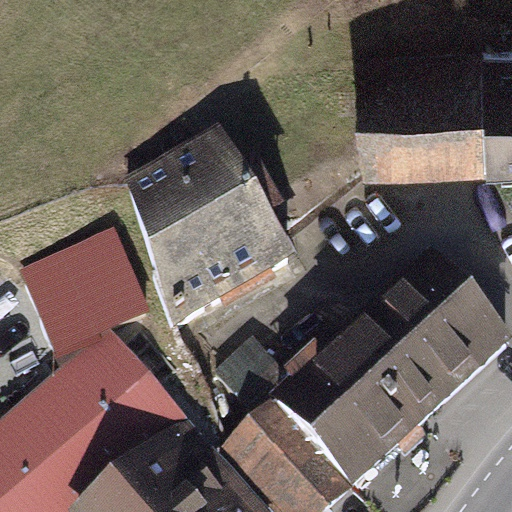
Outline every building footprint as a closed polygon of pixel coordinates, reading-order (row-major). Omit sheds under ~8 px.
[(511,165),(511,49),(476,50),(478,166),(511,165)] [(478,166),(476,50),(359,52),(361,168),(478,166)] [(287,261),(214,129),(121,180),(169,326),(287,261)] [(331,511),(507,353),(424,261),(218,447),(277,511),(331,511)] [(88,511),(188,426),(107,333),(0,424),(0,511),(88,511)] [(262,511),(188,426),(88,511),(262,511)]
